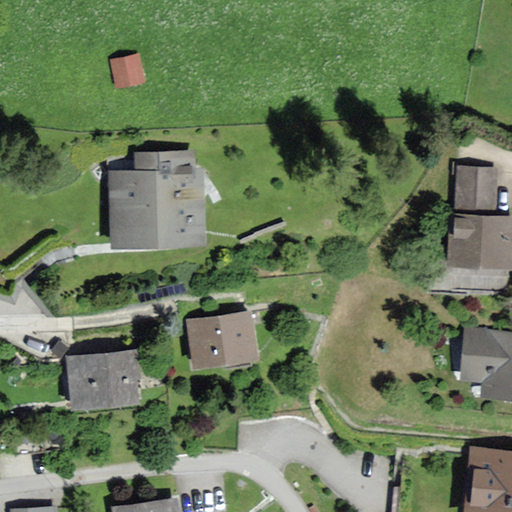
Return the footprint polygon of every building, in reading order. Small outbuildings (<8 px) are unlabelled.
[(142,50),(111,54),(115,83),(146,79),(142,50)] [(511,269),(511,163),(445,164),(446,270),(511,269)] [(209,171),(109,177),(113,238),(213,232),(209,171)] [(273,304),(191,319),(201,376),(283,361),(273,304)] [(511,399),(511,329),(468,325),(461,394),(511,399)] [(145,352),(62,361),(67,407),(150,398),(145,352)] [(511,451),(477,448),(471,505),(511,509),(511,451)] [(177,511),(176,499),(108,506),(108,511),(177,511)]
